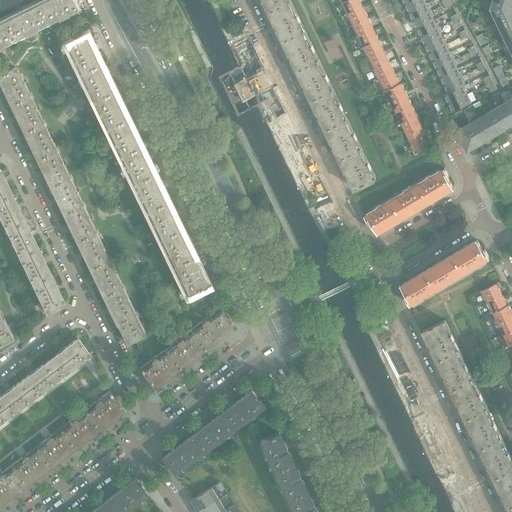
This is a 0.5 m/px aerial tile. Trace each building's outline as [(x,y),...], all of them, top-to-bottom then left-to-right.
[(66,12),(75,8),(71,0),(48,0),(21,13),(31,32),(36,30),(35,28),(57,17),(58,19),(67,15),(66,12)] [(263,0),(269,12),(289,3),(287,0),(263,0)] [(363,7),(359,0),(349,0),(341,4),(345,13),(344,14),(344,16),(363,7)] [(425,4),(423,0),(412,0),(405,4),(409,12),(425,4)] [(495,16),(511,8),(511,0),(495,0),(494,0),(492,0),(490,7),(495,16)] [(296,16),(294,12),(289,3),(269,12),(283,41),(303,32),(299,23),(301,22),(298,16),(298,15),(296,16)] [(413,20),(431,11),(429,7),(427,8),(425,4),(409,12),(413,20)] [(368,18),(363,7),(344,16),(345,17),(347,16),(352,26),(368,18)] [(511,23),(511,8),(495,16),(497,20),(499,20),(502,27),(511,23)] [(433,20),(431,17),(434,16),(431,11),(413,20),(417,28),(433,20)] [(2,44),(25,33),(26,35),(31,32),(21,13),(0,23),(0,47),(3,46),(2,44)] [(373,29),(368,18),(352,26),(356,35),(354,36),(355,38),(373,29)] [(421,36),(439,27),(437,22),(435,23),(433,20),(417,28),(421,36)] [(511,38),(511,23),(502,27),(506,35),(504,36),(507,41),(511,38)] [(441,36),(439,33),(441,32),(439,27),(421,36),(425,44),(441,36)] [(379,40),(373,29),(355,38),(356,39),(357,38),(362,48),(379,40)] [(310,46),(304,33),(303,32),(283,41),(298,71),(317,61),(313,52),(315,51),(312,45),(310,46)] [(100,63),(92,47),(86,35),(68,44),(82,72),(100,63)] [(443,45),(447,44),(445,39),(442,40),(441,36),(425,44),(428,52),(443,45)] [(483,37),(478,40),(481,46),(488,42),(485,36),(483,37)] [(384,51),(379,40),(362,48),(367,57),(365,58),(366,59),(384,51)] [(449,53),(447,49),(449,48),(447,44),(443,45),(428,52),(432,61),(449,53)] [(389,62),(384,51),(366,59),(366,61),(368,60),(373,70),(389,62)] [(436,69),(455,60),(453,55),(451,56),(449,53),(432,61),(436,69)] [(457,69),(455,65),(457,64),(455,60),(436,69),(440,77),(457,69)] [(324,75),(318,63),(317,61),(298,71),(312,100),(332,91),(327,82),(329,81),(326,75),(326,74),(324,75)] [(395,73),(389,62),(373,70),(378,79),(376,80),(376,81),(395,73)] [(113,91),(105,75),(100,63),(82,72),(95,100),(113,91)] [(28,96),(15,69),(15,67),(0,74),(0,82),(11,105),(28,96)] [(444,85),(463,76),(460,71),(458,72),(457,69),(440,77),(444,85)] [(400,83),(395,73),(376,81),(377,83),(379,82),(384,91),(386,90),(400,83)] [(492,81),(489,75),(483,79),(486,84),(492,81)] [(465,85),(462,81),(464,80),(463,76),(444,85),(448,93),(463,86),(465,85)] [(497,90),(492,81),(486,84),(491,93),(497,90)] [(412,105),(407,96),(401,83),(400,83),(386,90),(391,101),(388,102),(388,104),(392,102),(396,113),(412,105)] [(448,102),(467,93),(463,86),(448,93),(444,94),(448,102)] [(126,118),(113,91),(95,100),(108,127),(126,118)] [(338,104),(332,92),(332,91),(312,100),(326,130),(346,120),(341,111),(343,110),(340,104),(338,104)] [(452,111),(471,102),(467,93),(448,102),(452,111)] [(42,123),(28,96),(11,105),(24,132),(42,123)] [(511,96),(509,98),(510,100),(503,104),(511,119),(511,96)] [(475,108),(487,102),(485,99),(473,105),(475,108)] [(511,124),(511,119),(503,104),(496,108),(495,106),(490,109),(503,130),(511,124)] [(422,127),(418,118),(412,105),(396,113),(401,123),(398,124),(399,126),(402,125),(407,135),(419,129),(422,127)] [(503,130),(490,109),(486,112),(487,114),(480,118),(491,137),(503,130)] [(140,146),(132,130),(126,118),(108,127),(122,155),(140,146)] [(491,137),(480,118),(474,122),(472,120),(468,122),(480,143),(491,137)] [(352,134),(346,122),(346,120),(326,130),(340,159),(360,150),(356,140),(357,140),(357,139),(354,133),(352,134)] [(480,143),(468,122),(457,129),(467,151),(480,143)] [(55,151),(42,123),(24,132),(37,159),(55,151)] [(428,147),(423,137),(422,135),(419,129),(407,135),(411,144),(409,145),(410,146),(412,145),(416,153),(413,154),(414,155),(428,147)] [(153,174),(140,146),(122,155),(135,182),(153,174)] [(367,163),(361,151),(360,150),(340,159),(354,189),(374,179),(370,170),(372,169),(368,162),(367,163)] [(68,178),(55,151),(37,159),(50,187),(68,178)] [(454,188),(448,178),(449,177),(444,168),(432,175),(431,173),(425,177),(426,179),(418,184),(429,203),(454,188)] [(0,199),(12,194),(4,178),(0,169),(0,199)] [(166,201),(153,174),(135,182),(148,210),(166,201)] [(81,205),(68,178),(50,187),(63,214),(81,205)] [(429,203),(418,184),(410,189),(409,187),(402,191),(403,192),(391,200),(402,219),(429,203)] [(25,221),(17,205),(12,194),(0,199),(0,215),(7,230),(25,221)] [(402,219),(391,200),(382,205),(381,203),(375,207),(376,209),(364,216),(369,224),(371,223),(377,233),(402,219)] [(180,229),(166,201),(148,210),(162,237),(180,229)] [(94,233),(81,205),(63,214),(76,241),(94,233)] [(38,248),(25,221),(7,230),(20,257),(38,248)] [(193,256),(185,240),(180,229),(162,237),(175,265),(193,256)] [(108,260),(94,233),(76,241),(90,269),(108,260)] [(489,258),(487,253),(484,249),(483,250),(477,240),(452,254),(463,274),(471,269),(472,271),(475,269),(478,267),(478,265),(489,258)] [(51,275),(43,259),(38,248),(20,257),(33,284),(51,275)] [(463,274),(452,254),(425,270),(436,289),(444,285),(445,287),(452,283),(451,281),(463,274)] [(207,284),(193,256),(175,265),(189,293),(207,284)] [(121,287),(108,260),(90,269),(103,296),(121,287)] [(436,289),(425,270),(400,285),(406,295),(405,296),(410,305),(421,298),(422,300),(429,296),(428,294),(436,289)] [(63,300),(51,275),(33,284),(46,311),(53,308),(54,308),(57,306),(56,304),(63,300)] [(486,302),(502,294),(496,283),(478,291),(479,293),(481,292),(486,302)] [(134,315),(121,287),(103,296),(116,324),(117,323),(134,315)] [(493,312),(507,305),(502,294),(486,302),(490,312),(488,312),(489,314),(493,312)] [(511,330),(511,312),(508,305),(507,305),(493,312),(498,322),(495,324),(496,325),(499,324),(504,334),(511,330)] [(235,326),(224,311),(221,306),(205,318),(207,320),(204,322),(215,337),(218,335),(220,338),(235,326)] [(0,343),(12,337),(0,315),(0,343)] [(143,334),(134,315),(117,323),(127,342),(143,334)] [(450,335),(443,320),(422,330),(437,360),(444,357),(457,351),(453,342),(455,341),(452,334),(450,335)] [(181,367),(220,338),(218,335),(215,337),(204,322),(203,323),(201,321),(180,337),(181,339),(177,342),(176,340),(166,348),(181,367)] [(56,379),(88,355),(89,354),(77,338),(44,363),(56,379)] [(154,387),(181,367),(166,348),(155,356),(156,358),(152,361),(151,359),(139,368),(154,387)] [(464,364),(457,351),(444,357),(437,360),(451,390),(471,380),(467,371),(469,370),(466,363),(464,364)] [(32,397),(56,379),(44,363),(20,381),(32,397)] [(478,393),(471,380),(451,390),(466,419),(486,409),(481,400),(483,399),(480,392),(478,393)] [(0,404),(8,415),(32,397),(20,381),(0,395),(0,404)] [(237,425),(263,405),(259,399),(258,400),(250,390),(238,400),(225,409),(237,425)] [(99,429),(124,410),(109,391),(98,399),(100,401),(96,404),(95,402),(85,409),(99,429)] [(0,421),(8,415),(0,404),(0,421)] [(75,447),(99,429),(85,409),(74,417),(75,419),(73,421),(72,422),(70,420),(60,428),(75,447)] [(212,444),(237,425),(225,409),(200,428),(212,444)] [(492,423),(486,409),(466,419),(480,448),(500,439),(496,430),(498,429),(494,422),(492,423)] [(51,465),(75,447),(60,428),(50,436),(51,438),(47,441),(46,439),(36,446),(51,465)] [(187,463),(212,444),(200,428),(175,447),(187,463)] [(284,446),(278,433),(267,438),(266,437),(259,441),(274,471),(292,462),(286,450),(287,450),(285,445),(284,446)] [(506,452),(500,439),(480,448),(494,478),(511,469),(511,463),(510,459),(511,458),(508,451),(506,452)] [(26,484),(51,465),(36,446),(25,454),(27,456),(23,459),(21,457),(11,465),(26,484)] [(187,463),(175,447),(162,457),(167,463),(166,463),(167,463),(166,464),(169,468),(170,468),(174,473),(187,463)] [(305,489),(298,473),(292,462),(274,471),(287,498),(305,489)] [(0,500),(2,503),(26,484),(11,465),(1,473),(2,475),(0,476),(0,500)] [(511,469),(494,478),(508,507),(511,505),(511,469)] [(122,511),(147,494),(143,488),(144,488),(140,483),(139,484),(135,478),(108,498),(119,511),(122,511)] [(196,511),(197,511),(219,498),(211,486),(193,497),(190,500),(196,510),(195,511),(196,511)] [(316,511),(311,501),(305,489),(287,498),(293,511),(316,511)] [(119,511),(108,498),(89,511),(119,511)] [(197,511),(220,511),(225,509),(219,498),(197,511)]
